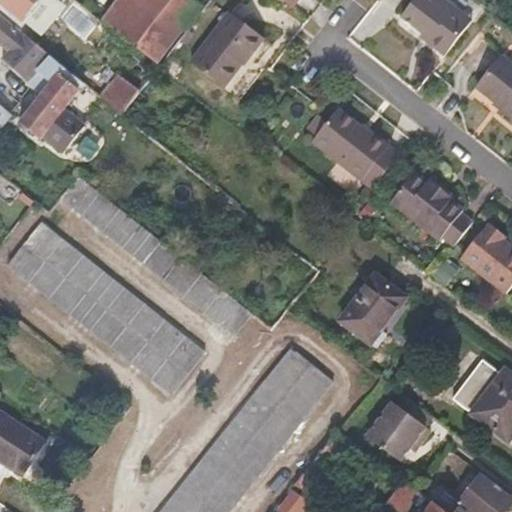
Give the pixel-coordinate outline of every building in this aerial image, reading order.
[(0,0),(0,6),(39,36),(68,0),(0,0)] [(159,67),(201,12),(186,0),(120,0),(103,22),(159,67)] [(276,0),(288,9),(294,0),(276,0)] [(417,0),(401,20),(422,37),(419,42),(442,61),(471,26),(437,0),(417,0)] [(76,4),(68,15),(85,29),(94,18),(76,4)] [(238,68),(247,57),(258,42),(226,16),(188,65),(220,90),(237,66),(238,68)] [(46,60),(1,21),(0,21),(0,48),(8,56),(2,64),(5,67),(14,74),(24,83),(34,72),(46,60)] [(40,141),(82,90),(46,60),(34,72),(50,86),(19,125),(40,141)] [(511,70),(499,60),(476,89),(500,108),(498,112),(511,123),(511,70)] [(120,119),(136,97),(117,82),(100,104),(120,119)] [(0,131),(11,119),(0,111),(0,131)] [(395,157),(368,135),(357,126),(355,129),(334,112),(308,144),(369,191),(395,157)] [(459,214),(446,205),(449,200),(425,182),(422,186),(410,176),(388,204),(437,244),(441,240),(451,248),(469,226),(457,218),(459,214)] [(240,336),(256,315),(257,313),(78,178),(60,198),(240,336)] [(208,353),(41,225),(8,267),(176,398),(208,353)] [(511,287),(511,254),(505,248),(508,244),(484,226),(456,261),(504,298),(511,287)] [(387,326),(406,300),(374,277),(340,322),(366,341),(380,322),(387,326)] [(226,511),(333,378),(291,345),(157,511),(226,511)] [(507,443),(511,435),(511,379),(502,372),(498,376),(479,361),(450,402),(507,443)] [(399,461),(408,449),(413,452),(429,430),(425,426),(432,417),(403,393),(395,404),(391,402),(366,436),(399,461)] [(0,463),(21,477),(44,443),(0,415),(0,463)] [(316,485),(347,446),(356,452),(359,446),(338,429),(295,483),(316,498),(322,490),(316,485)] [(505,511),(511,503),(511,499),(482,476),(459,505),(427,480),(419,491),(422,494),(438,506),(446,511),(505,511)] [(407,511),(422,494),(419,491),(404,481),(381,511),(407,511)] [(311,511),(316,505),(296,489),(282,510),(284,511),(311,511)] [(432,511),(438,506),(422,494),(407,511),(432,511)]
